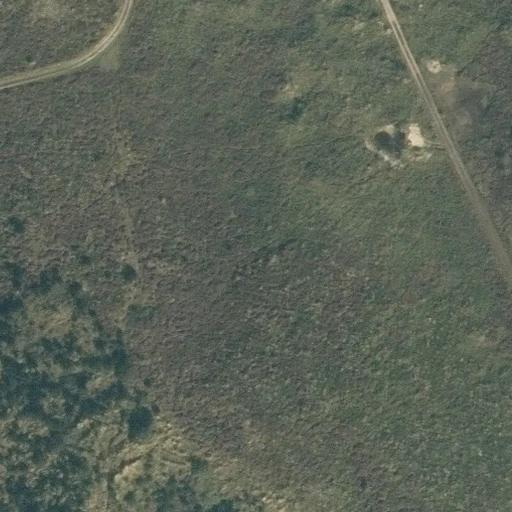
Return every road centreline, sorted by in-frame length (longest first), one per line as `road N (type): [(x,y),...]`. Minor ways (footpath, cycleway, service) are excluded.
road 1 (unknown): [(511,286),(382,0)]
road 2 (unknown): [(127,0),(104,48),(0,86)]
